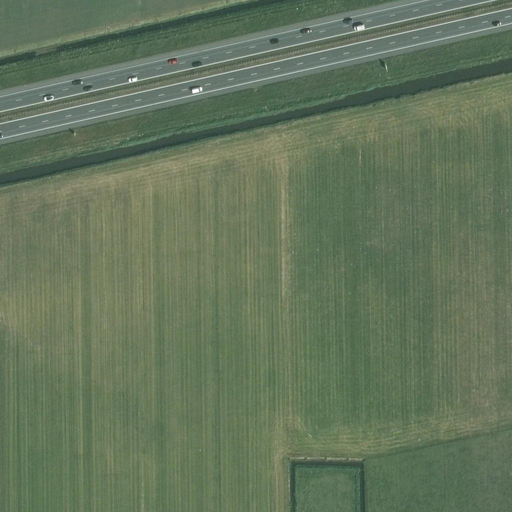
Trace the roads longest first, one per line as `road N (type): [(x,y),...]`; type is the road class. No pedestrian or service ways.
road 1 (motorway): [(0,131),(511,15)]
road 2 (motorway): [(460,0),(0,104)]
